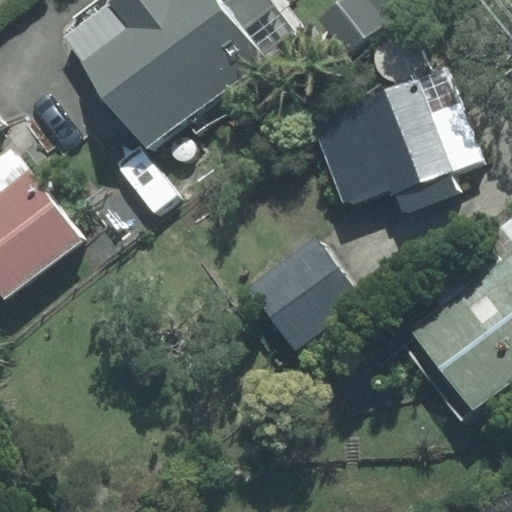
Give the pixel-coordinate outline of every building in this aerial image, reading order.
[(135,0),(90,36),(198,171),(224,151),(205,127),(295,56),(249,0),(135,0)] [(377,0),(374,0),(347,20),(374,59),(403,39),(377,0)] [(436,78),(336,121),(371,201),(416,181),(431,215),(485,191),(477,173),(509,161),(485,104),(452,118),(436,78)] [(0,94),(0,138),(21,121),(0,94)] [(0,175),(18,199),(0,212),(0,246),(37,296),(109,241),(53,169),(48,173),(29,149),(0,170),(0,175)] [(334,236),(270,287),(320,351),(384,300),(334,236)] [(511,237),(466,275),(482,296),(448,324),(511,401),(511,237)]
